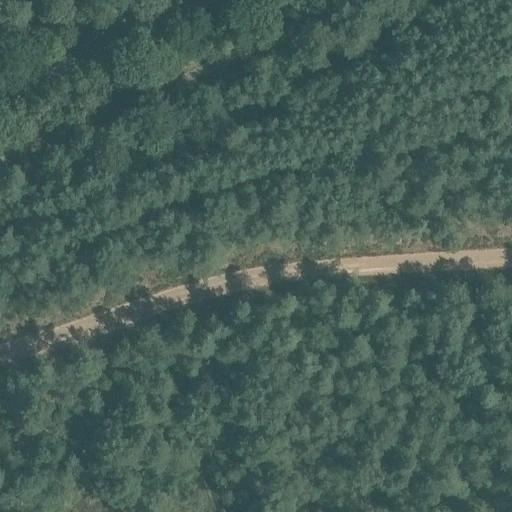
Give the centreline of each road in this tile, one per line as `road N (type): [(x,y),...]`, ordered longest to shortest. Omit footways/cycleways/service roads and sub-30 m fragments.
road 1 (track): [(511,259),(293,271),(228,283),(0,354)]
road 2 (secondary): [(0,95),(190,0)]
